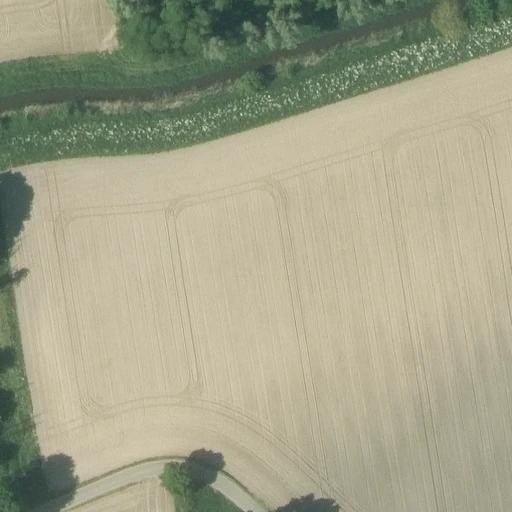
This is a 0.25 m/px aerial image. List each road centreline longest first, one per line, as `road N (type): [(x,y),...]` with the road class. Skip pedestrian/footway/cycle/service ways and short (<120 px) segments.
road 1 (track): [(0,77),(87,70),(137,79),(412,0)]
road 2 (unclassified): [(251,511),(200,474),(166,469),(46,511)]
